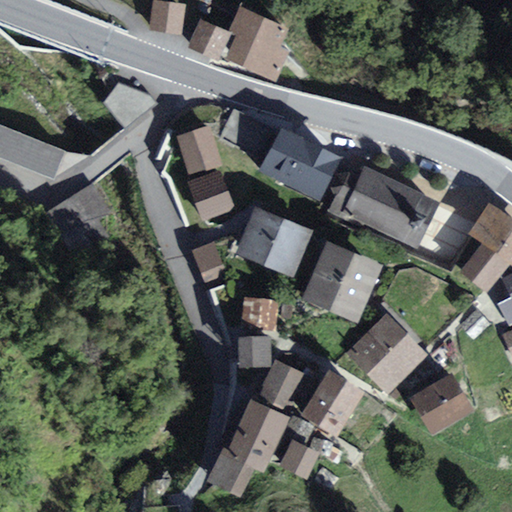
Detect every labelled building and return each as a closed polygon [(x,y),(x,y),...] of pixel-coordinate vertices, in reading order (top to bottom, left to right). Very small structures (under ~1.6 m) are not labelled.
[(183,3),(153,0),(150,28),(180,31),(183,3)] [(231,29),(238,33),(228,56),(276,77),(288,50),(278,46),(286,28),(240,8),(231,29)] [(228,31),(202,19),(190,44),(217,56),(228,31)] [(147,94),(119,84),(105,101),(126,125),(154,101),(147,94)] [(274,128),(235,111),(221,140),(260,157),(274,128)] [(64,150),(0,124),(0,153),(54,175),(64,150)] [(208,125),(178,135),(190,172),(220,163),(208,125)] [(341,157),(282,128),(261,170),(320,200),(341,157)] [(360,178),(347,172),(340,174),(335,180),(334,187),(337,194),(331,207),(416,246),(438,198),(366,165),(360,178)] [(220,170),(190,181),(203,218),(233,208),(220,170)] [(91,183),(44,217),(56,234),(75,260),(98,243),(108,236),(96,220),(110,210),(91,183)] [(511,219),(490,203),(470,231),(484,241),(463,271),(487,289),(508,260),(511,262),(511,219)] [(312,230),(256,206),(237,250),(293,274),(312,230)] [(213,242),(194,249),(208,288),(227,281),(213,242)] [(380,264),(328,242),(303,298),(355,320),(380,264)] [(511,272),(503,277),(511,293),(511,296),(500,303),(511,322),(511,321),(511,272)] [(276,300),(245,298),(243,328),(274,330),(276,300)] [(476,308),(459,325),(472,339),(489,322),(476,308)] [(385,314),(347,352),(387,391),(424,353),(385,314)] [(269,337),(240,338),(241,365),(270,364),(269,337)] [(303,373),(275,359),(257,396),(287,410),(295,394),(305,399),(317,373),(306,368),(303,373)] [(362,394),(328,373),(303,414),(336,435),(362,394)] [(473,409),(453,373),(411,396),(431,432),(473,409)] [(289,416),(253,399),(251,402),(246,400),(208,479),(239,494),(254,464),(263,469),(289,416)] [(318,453),(293,440),(281,464),(306,477),(318,453)] [(157,511),(162,490),(139,485),(133,511),(157,511)]
